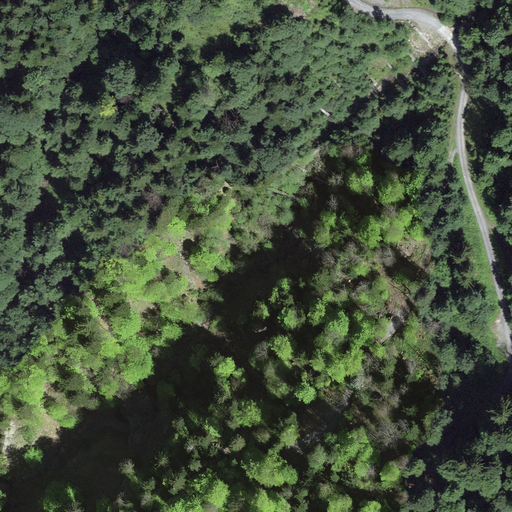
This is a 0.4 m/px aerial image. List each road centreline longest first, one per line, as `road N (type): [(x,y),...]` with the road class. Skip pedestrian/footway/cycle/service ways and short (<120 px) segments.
road 1 (track): [(356,0),(438,29),(453,43),(463,65),(460,147),(482,222)]
road 2 (track): [(511,370),(503,390),(437,458),(431,475),(439,511)]
road 3 (track): [(482,222),(511,345)]
